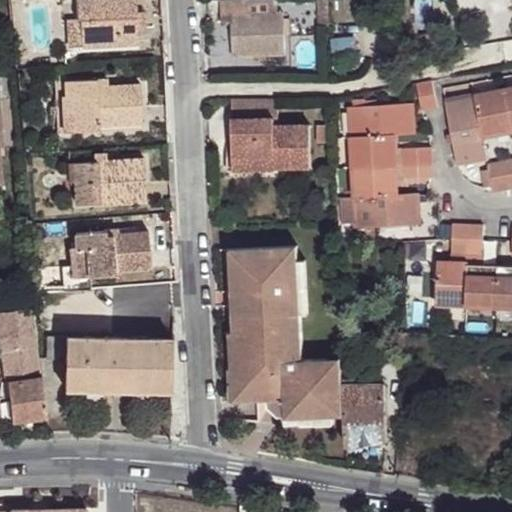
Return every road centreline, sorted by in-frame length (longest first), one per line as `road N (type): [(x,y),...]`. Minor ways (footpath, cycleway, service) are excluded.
road 1 (residential): [(202,465),(178,0)]
road 2 (unknown): [(182,83),(353,84),(467,65),(498,39),(497,0)]
road 3 (tertiary): [(202,465),(480,511)]
road 4 (tertiary): [(0,466),(83,458),(202,465)]
